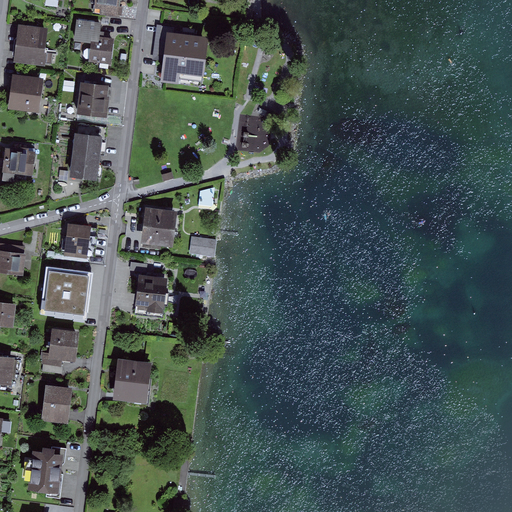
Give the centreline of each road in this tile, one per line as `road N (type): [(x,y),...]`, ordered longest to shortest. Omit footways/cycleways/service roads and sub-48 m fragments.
road 1 (residential): [(118,198),(80,511)]
road 2 (residential): [(146,0),(118,198)]
road 3 (residential): [(0,230),(118,198)]
